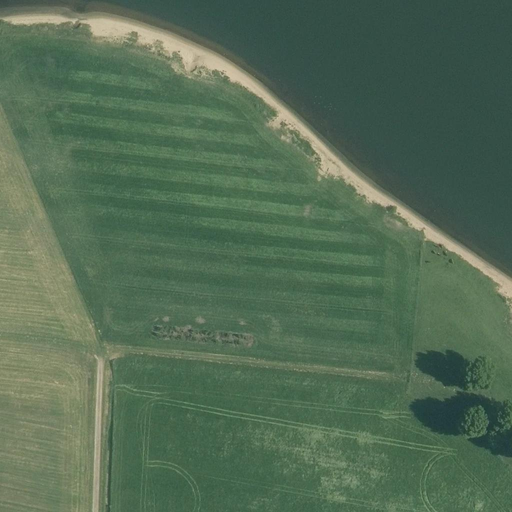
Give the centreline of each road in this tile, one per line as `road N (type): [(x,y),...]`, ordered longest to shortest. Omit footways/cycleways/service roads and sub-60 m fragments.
road 1 (track): [(0,332),(67,341),(85,326),(106,323),(173,348),(407,385),(487,439),(511,475)]
road 2 (track): [(99,511),(106,323)]
